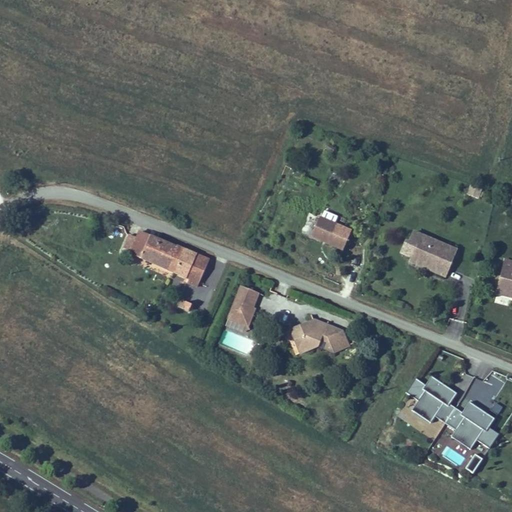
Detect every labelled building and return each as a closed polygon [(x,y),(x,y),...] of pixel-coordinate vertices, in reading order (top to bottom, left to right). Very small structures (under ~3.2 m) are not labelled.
[(478,199),(482,189),(471,185),(468,195),(478,199)] [(351,232),(319,218),(311,237),(343,251),(351,232)] [(124,249),(132,252),(131,254),(187,279),(188,276),(190,277),(189,280),(188,283),(198,287),(209,261),(140,232),(138,238),(130,235),(124,249)] [(420,237),(413,234),(409,243),(416,246),(420,237)] [(434,242),(420,237),(416,246),(413,255),(425,261),(424,263),(432,266),(430,271),(445,277),(456,251),(443,246),(442,248),(433,244),(434,242)] [(425,261),(413,255),(410,262),(430,271),(432,266),(424,263),(425,261)] [(511,290),(510,297),(511,297),(511,271),(511,274),(503,271),(499,286),(511,290)] [(255,309),(253,308),(259,293),(241,286),(228,319),(248,327),(255,309)] [(511,290),(499,286),(497,294),(510,297),(511,290)] [(180,308),(189,312),(192,305),(182,301),(180,308)] [(327,326),(314,321),(315,324),(318,331),(324,333),(327,326)] [(308,324),(291,331),(298,347),(307,351),(318,346),(334,352),(341,334),(334,331),(335,329),(327,326),(324,333),(318,331),(315,324),(309,326),(308,324)] [(342,332),(341,334),(334,352),(341,349),(348,346),(342,332)] [(448,407),(457,394),(432,377),(425,386),(415,379),(406,393),(419,401),(412,411),(431,424),(435,417),(445,424),(450,417),(440,410),(444,404),(448,407)] [(489,428),(495,419),(470,402),(461,416),(465,418),(461,424),(450,417),(445,424),(456,431),(452,438),(471,450),(477,440),(490,449),(499,435),(489,428)] [(490,411),(497,414),(502,407),(495,403),(490,411)] [(474,479),(484,463),(475,457),(465,473),(474,479)]
